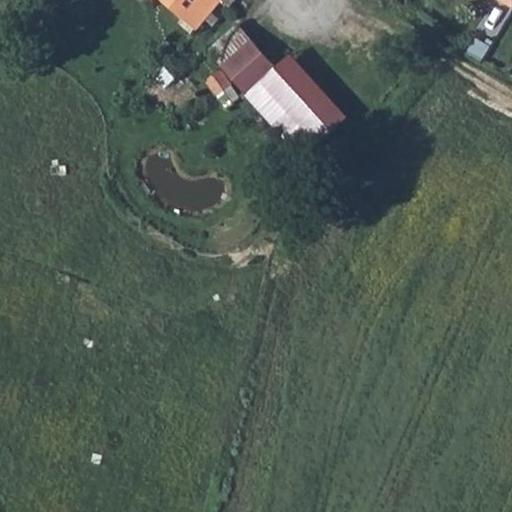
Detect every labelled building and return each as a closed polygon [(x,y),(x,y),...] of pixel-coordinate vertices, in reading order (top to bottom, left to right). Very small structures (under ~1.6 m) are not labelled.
[(169,0),(194,21),(211,0),(169,0)] [(217,60),(248,31),(233,15),(202,44),(217,60)] [(241,86),(272,59),(248,31),(217,60),(227,72),(241,86)] [(286,46),(272,59),(241,86),(296,149),(346,108),(286,46)] [(215,71),(204,83),(222,99),(233,87),(215,71)]
